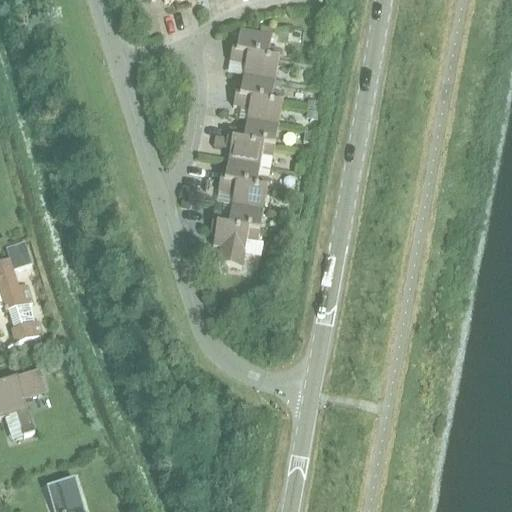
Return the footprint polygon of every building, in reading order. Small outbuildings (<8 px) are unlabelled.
[(259,31),(258,38),(270,40),(272,33),(259,31)] [(268,52),(270,40),(258,38),(239,35),(237,47),(232,46),(230,56),(277,64),(279,54),(268,52)] [(277,64),(230,56),(228,65),(244,68),(242,80),(274,85),(277,64)] [(274,85),(242,80),(240,91),(235,90),(234,100),(281,109),(283,99),(272,97),(274,85)] [(281,109),(234,100),(232,110),(248,113),(246,124),(277,130),(281,109)] [(308,104),(306,112),(318,114),(320,106),(308,104)] [(306,114),(305,122),(316,124),(317,116),(306,114)] [(277,130),(246,124),(243,136),(228,133),(226,143),(273,151),(277,130)] [(302,136),(301,147),(309,148),(310,138),(302,136)] [(214,141),(212,150),(224,152),(226,143),(214,141)] [(272,161),(273,151),(226,143),(224,152),(229,153),(227,165),(259,170),(261,159),(272,161)] [(259,170),(227,165),(225,176),(220,175),(218,185),(266,194),(267,184),(256,182),(259,170)] [(270,168),(269,184),(291,186),(292,170),(270,168)] [(266,194),(218,185),(217,195),(232,198),(230,209),(262,215),(266,194)] [(185,190),(183,200),(195,202),(197,192),(185,190)] [(182,201),(181,210),(190,212),(192,203),(182,201)] [(213,218),(211,228),(258,236),(262,215),(230,209),(228,221),(213,218)] [(258,236),(211,228),(209,237),(214,238),(212,250),(218,252),(216,267),(241,271),(243,256),(245,244),(256,246),(258,236)] [(0,302),(4,317),(8,316),(14,334),(10,336),(13,348),(5,351),(5,353),(43,341),(38,326),(34,328),(28,310),(33,308),(27,289),(17,292),(12,276),(30,271),(23,248),(5,254),(9,265),(0,267),(0,302)] [(219,304),(218,312),(228,314),(230,306),(219,304)] [(29,347),(31,355),(56,347),(54,339),(29,347)] [(17,382),(0,387),(0,422),(16,418),(23,441),(34,437),(24,405),(36,402),(32,390),(43,387),(39,376),(17,382)] [(81,511),(73,484),(45,493),(50,511),(81,511)]
